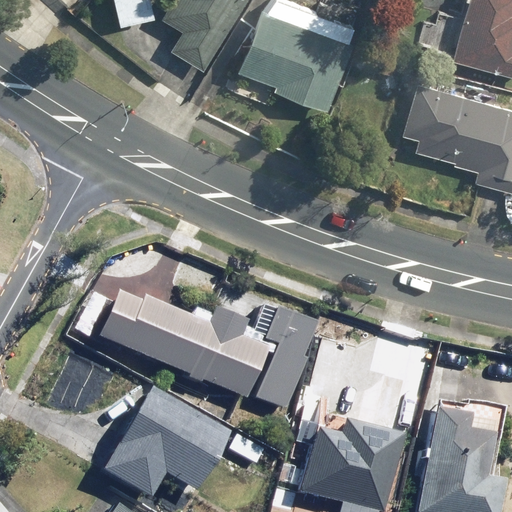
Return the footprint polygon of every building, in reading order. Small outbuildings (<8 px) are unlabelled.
[(199,71),(241,0),(165,0),(155,17),(180,32),(168,52),(199,71)] [(511,0),(461,0),(448,61),(511,76),(511,0)] [(346,44),(251,9),(228,72),(269,87),(268,90),(321,110),(346,44)] [(511,91),(505,110),(411,84),(397,134),(417,139),(412,156),(466,171),(463,180),(511,194),(511,191),(511,91)] [(119,288),(100,334),(247,397),(268,347),(240,335),(248,317),(217,304),(210,321),(144,292),(141,297),(119,288)] [(164,470),(197,490),(233,430),(154,382),(100,471),(146,499),(164,470)] [(333,511),(370,511),(390,433),(327,418),(332,399),(310,393),(285,497),(334,508),(333,511)] [(424,414),(417,413),(405,511),(488,511),(492,482),(486,481),(496,403),(458,399),(457,406),(426,402),(424,414)] [(263,448),(237,433),(228,448),(255,463),(263,448)] [(133,511),(115,500),(107,511),(133,511)]
